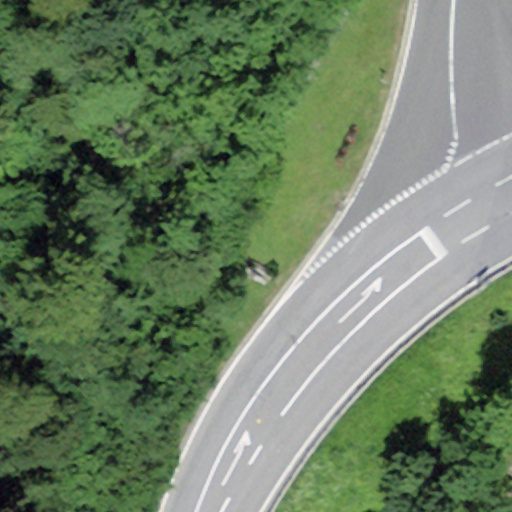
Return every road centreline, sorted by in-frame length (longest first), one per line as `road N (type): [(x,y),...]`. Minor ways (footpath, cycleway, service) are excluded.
road 1 (primary): [(471,216),(349,314),(304,363),(211,511)]
road 2 (tertiary): [(458,0),(458,159),(471,216)]
